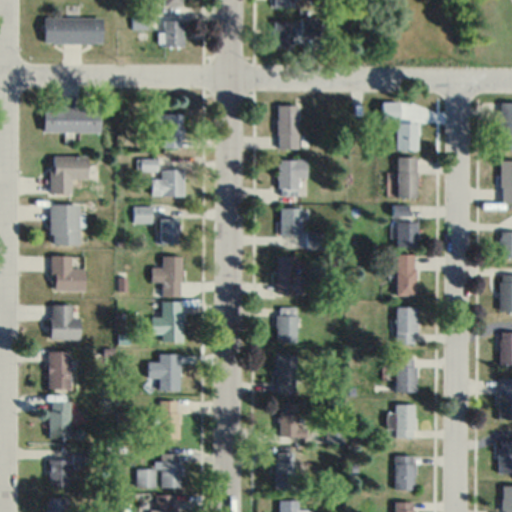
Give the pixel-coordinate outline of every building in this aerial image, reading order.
[(131,29),(146,29),(146,15),(131,15),(131,29)] [(101,17),(43,17),(43,44),(101,44),(101,17)] [(317,17),(300,17),(300,36),(317,36),(317,17)] [(182,19),(164,19),(164,46),(182,46),(182,19)] [(292,21),(272,21),(272,48),(292,48),(292,21)] [(511,100),(498,101),(498,148),(511,147),(511,100)] [(296,104),(275,104),(275,147),(296,147),(296,104)] [(98,105),(42,105),(42,131),(98,131),(98,105)] [(154,132),(161,132),(161,146),(181,146),(181,112),(154,112),(154,132)] [(393,121),(393,148),(415,148),(415,121),(393,121)] [(86,155),(49,154),(48,193),(70,193),(70,177),(85,177),(86,155)] [(414,196),(414,155),(394,155),(394,196),(414,196)] [(304,158),(276,158),(276,195),(295,195),(295,176),(304,176),(304,158)] [(511,158),(498,159),(498,202),(511,201),(511,158)] [(182,194),(182,167),(159,167),(159,177),(149,177),(149,194),(182,194)] [(78,203),(48,203),(48,243),(78,243),(78,203)] [(131,205),(131,222),(149,222),(149,205),(131,205)] [(277,206),(277,234),(298,234),(298,206),(277,206)] [(158,217),(158,243),(177,243),(177,217),(158,217)] [(393,245),(414,245),(414,220),(393,220),(393,245)] [(511,256),(511,229),(498,230),(498,256),(511,256)] [(304,232),(304,247),(322,247),(322,232),(304,232)] [(413,293),(413,252),(394,252),(394,293),(413,293)] [(82,289),(82,267),(70,267),(70,254),(49,254),(49,289),(82,289)] [(180,254),(160,254),(159,266),(149,266),(148,284),(159,285),(159,294),(180,294),(180,254)] [(274,292),(309,292),(309,274),(293,274),(293,254),(274,254),(274,292)] [(511,273),(498,273),(498,310),(511,310),(511,273)] [(70,304),(48,304),(48,338),(78,338),(78,316),(70,316),(70,304)] [(414,305),(392,305),(392,342),(414,342),(414,305)] [(274,340),(295,340),(295,306),(274,306),(274,340)] [(158,340),(181,340),(181,311),(158,311),(158,340)] [(496,364),(511,364),(511,331),(496,332),(496,364)] [(68,350),(46,350),(46,388),(68,388),(68,350)] [(177,389),(177,353),(155,353),(155,361),(145,361),(145,389),(177,389)] [(294,390),(294,354),(274,354),(274,390),(294,390)] [(394,390),(414,390),(414,357),(394,357),(394,390)] [(511,378),(498,379),(498,419),(511,418),(511,378)] [(177,440),(177,399),(154,399),(154,440),(177,440)] [(68,400),(48,400),(48,437),(68,437),(68,400)] [(295,426),(295,401),(277,401),(277,436),(304,436),(304,426),(295,426)] [(413,402),(392,402),(392,437),(413,437),(413,402)] [(496,472),(511,472),(511,439),(496,440),(496,472)] [(86,447),(71,447),(70,464),(86,464),(86,447)] [(293,451),(274,451),(274,488),(293,488),(293,451)] [(158,453),(158,486),(178,486),(178,453),(158,453)] [(413,489),(413,454),(392,454),(392,489),(413,489)] [(46,485),(67,485),(67,459),(46,459),(46,485)] [(511,511),(511,484),(500,484),(499,511),(511,511)] [(175,511),(175,494),(150,494),(150,511),(175,511)] [(65,511),(66,496),(45,496),(44,511),(65,511)] [(297,500),(277,500),(277,511),(307,511),(307,510),(297,510),(297,500)] [(392,511),(413,511),(413,501),(392,501),(392,511)]
